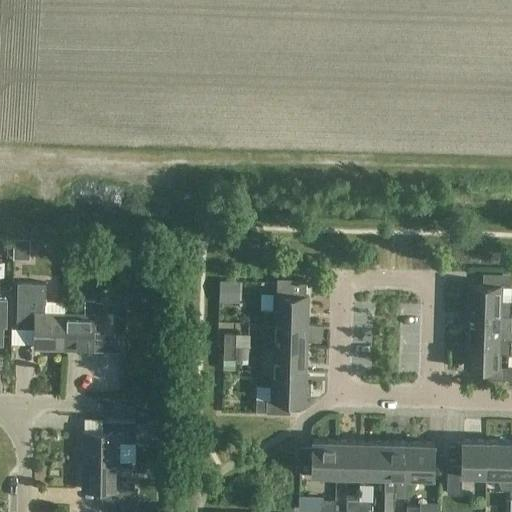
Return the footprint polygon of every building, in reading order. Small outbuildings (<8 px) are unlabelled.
[(30,239),(13,239),(13,259),(29,259),(30,239)] [(220,281),(220,301),(240,302),(240,282),(220,281)] [(16,328),(23,329),(34,329),(34,348),(63,349),(64,313),(44,312),(45,284),(18,283),(16,328)] [(501,315),(511,316),(511,301),(501,301),(502,286),(467,285),(466,314),(501,315)] [(273,323),(307,324),(308,295),(274,294),(273,309),(263,309),(263,324),(273,324),(273,323)] [(46,299),(46,309),(66,309),(66,299),(46,299)] [(64,313),(63,349),(92,350),(92,330),(124,331),(125,303),(96,302),(96,300),(80,300),(80,314),(64,313)] [(466,314),(466,338),(500,339),(500,338),(501,315),(466,314)] [(307,348),(307,324),(273,323),(273,324),(272,347),(307,348)] [(358,336),(375,337),(375,323),(359,323),(358,336)] [(236,361),(249,361),(250,332),(237,332),(236,361)] [(224,333),(223,346),(236,346),(236,333),(224,333)] [(500,339),(466,338),(465,366),(499,367),(500,353),(510,353),(511,338),(500,338),(500,339)] [(235,359),(236,346),(223,346),(223,359),(235,359)] [(272,347),(272,370),(272,371),(306,372),(307,348),(272,347)] [(305,401),(306,372),(272,371),(272,370),(261,370),(261,385),(271,385),(271,400),(305,401)] [(256,399),(256,411),(268,412),(268,400),(256,399)] [(82,461),(118,462),(119,443),(135,443),(135,422),(103,421),(103,432),(83,432),(82,461)] [(146,422),(146,438),(174,439),(174,422),(146,422)] [(311,474),(336,474),(337,440),(312,439),(311,474)] [(336,474),(360,475),(361,441),(337,440),(336,474)] [(461,474),(486,475),(487,440),(462,440),(461,470),(447,470),(446,494),(461,494),(461,474)] [(511,441),(487,440),(486,475),(497,475),(497,479),(501,489),(510,489),(510,496),(511,495),(511,471),(511,441)] [(360,475),(384,476),(385,441),(361,441),(360,475)] [(384,476),(408,476),(409,442),(385,441),(384,476)] [(434,443),(409,442),(408,476),(433,477),(434,443)] [(118,462),(82,461),(82,490),(102,491),(101,502),(107,502),(107,511),(133,511),(134,482),(118,482),(118,462)] [(322,499),(322,511),(335,511),(336,499),(322,499)] [(346,499),(346,511),(359,511),(359,500),(346,499)] [(371,511),(372,500),(359,500),(359,511),(362,511),(371,511)]
